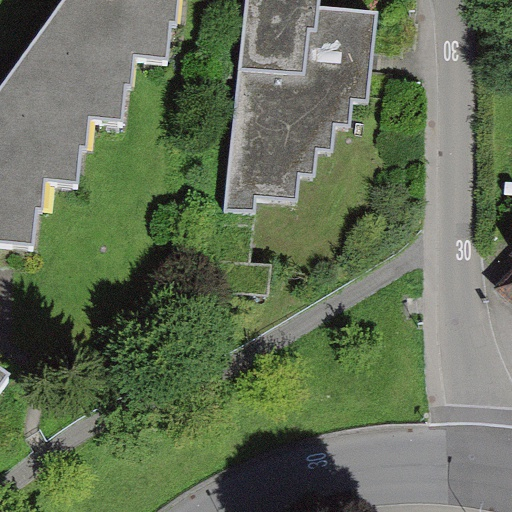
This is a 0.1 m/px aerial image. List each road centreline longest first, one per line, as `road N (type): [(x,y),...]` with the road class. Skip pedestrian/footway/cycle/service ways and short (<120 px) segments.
road 1 (residential): [(471,469),(451,219),(454,0)]
road 2 (tertiary): [(253,511),(330,481),(385,470),(471,469)]
